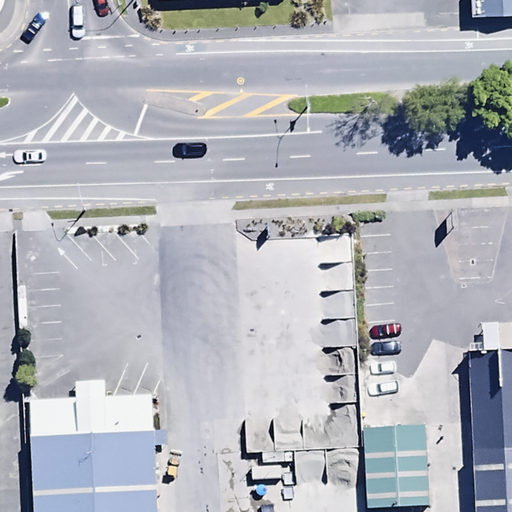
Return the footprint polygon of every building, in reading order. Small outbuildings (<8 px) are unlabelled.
[(511,0),(472,0),(473,10),(511,8),(511,0)] [(511,511),(511,356),(475,357),(477,511),(511,511)] [(383,407),(380,371),(360,372),(363,408),(383,407)] [(433,432),(371,433),(372,511),(430,511),(434,511),(433,432)] [(174,511),(173,436),(38,439),(39,511),(174,511)]
